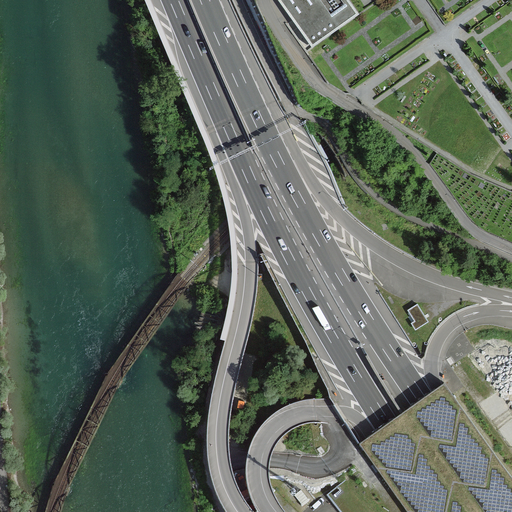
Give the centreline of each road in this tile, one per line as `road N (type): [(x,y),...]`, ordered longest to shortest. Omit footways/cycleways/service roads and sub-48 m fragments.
road 1 (motorway): [(507,511),(387,350),(310,223),(205,0)]
road 2 (motorway): [(174,0),(279,240),(445,511)]
road 3 (residential): [(511,249),(477,232),(399,137),(327,90),(263,0)]
